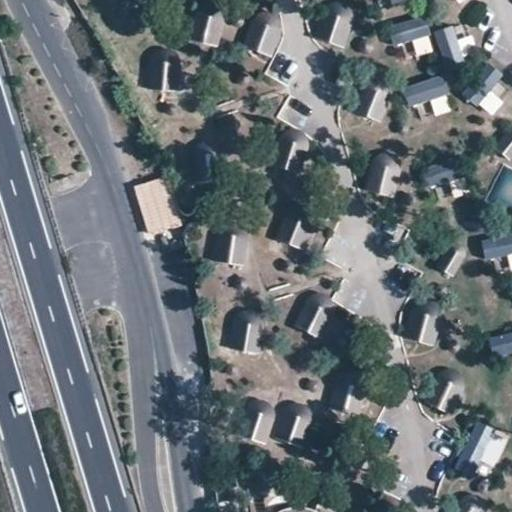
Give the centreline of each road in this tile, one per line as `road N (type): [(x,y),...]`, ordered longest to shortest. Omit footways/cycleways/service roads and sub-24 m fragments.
road 1 (primary): [(114,511),(0,134)]
road 2 (unclassified): [(23,0),(89,129),(152,338)]
road 3 (unclassified): [(187,511),(168,384),(152,338)]
road 4 (unclassified): [(152,338),(146,432),(155,511)]
road 5 (primary): [(0,364),(44,511)]
